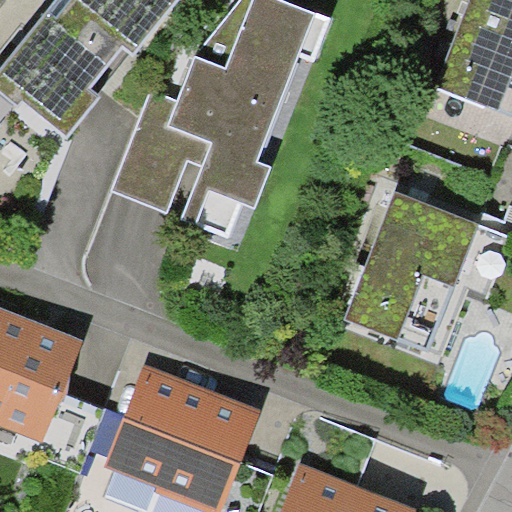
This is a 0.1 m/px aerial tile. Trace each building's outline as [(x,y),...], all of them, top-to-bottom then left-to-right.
[(48,0),(0,60),(0,93),(14,105),(18,100),(62,135),(97,93),(86,84),(118,44),(129,53),(172,0),(48,0)] [(149,90),(109,192),(167,214),(188,161),(201,166),(181,218),(224,235),(237,203),(254,210),(271,167),(257,161),(298,57),(313,63),(330,19),(279,0),(252,0),(227,68),(195,55),(176,101),(149,90)] [(511,0),(470,0),(436,88),(511,117),(511,0)] [(481,223),(395,190),(344,319),(429,353),(481,223)] [(0,413),(41,430),(75,345),(0,315),(0,413)] [(113,458),(118,460),(106,492),(148,509),(160,477),(220,500),(253,416),(146,374),(113,458)] [(400,511),(303,474),(288,511),(400,511)]
